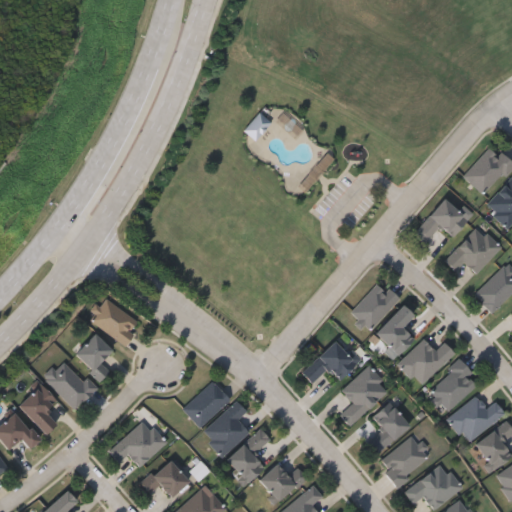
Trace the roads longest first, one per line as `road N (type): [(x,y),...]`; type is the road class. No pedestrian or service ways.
road 1 (residential): [(65,224),(261,377),(379,511)]
road 2 (residential): [(511,95),(261,377)]
road 3 (primary): [(89,242),(191,60),(209,0)]
road 4 (residential): [(0,509),(74,452),(159,368)]
road 5 (residential): [(377,243),(511,375)]
road 6 (primary): [(153,62),(65,224)]
road 7 (primary): [(0,351),(89,242)]
